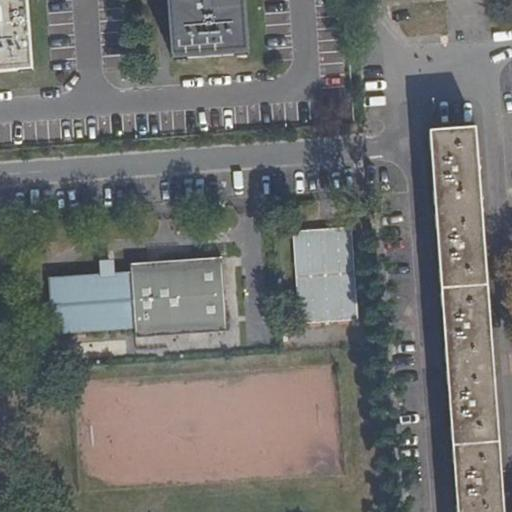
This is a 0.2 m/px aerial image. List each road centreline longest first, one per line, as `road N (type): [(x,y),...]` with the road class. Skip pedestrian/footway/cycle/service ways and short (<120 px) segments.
road 1 (residential): [(404,144),(0,174)]
road 2 (residential): [(487,54),(511,453)]
road 3 (residential): [(0,112),(301,90),(294,0)]
road 4 (residential): [(418,196),(440,511)]
